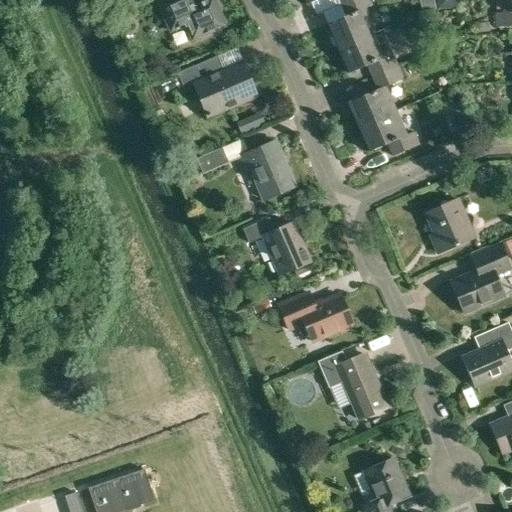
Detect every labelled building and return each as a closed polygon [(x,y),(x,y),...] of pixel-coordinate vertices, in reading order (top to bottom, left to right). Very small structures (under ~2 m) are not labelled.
[(128,5),(125,0),(112,0),(113,0),(117,10),(128,5)] [(184,25),(190,40),(224,26),(213,0),(199,0),(187,5),(184,0),(159,0),(156,1),(169,32),(184,25)] [(337,0),(339,3),(322,12),(348,0),(302,0),(305,5),(315,0),(337,0)] [(326,23),(337,49),(373,33),(372,31),(363,10),(372,5),(369,0),(348,0),(339,4),(344,16),(326,23)] [(421,13),(435,10),(435,8),(434,6),(432,0),(418,0),(421,12),(421,13)] [(435,0),(436,10),(454,8),(453,0),(435,0)] [(494,13),(494,27),(511,26),(511,0),(500,0),(501,13),(494,13)] [(128,14),(117,19),(121,27),(132,22),(128,14)] [(474,30),(487,30),(487,21),(474,21),(474,30)] [(373,33),(337,49),(347,73),(366,65),(371,78),(399,66),(393,52),(391,53),(381,27),(372,31),(373,33)] [(221,52),(227,65),(241,58),(236,45),(221,52)] [(193,85),(206,116),(255,95),(241,63),(223,70),(216,56),(176,73),(183,89),(193,85)] [(404,77),(399,66),(371,78),(375,90),(347,102),(357,127),(394,111),(384,86),(404,77)] [(386,144),(391,157),(417,146),(412,133),(405,136),(394,111),(357,127),(368,152),(386,144)] [(235,123),(240,134),(265,124),(260,113),(235,123)] [(227,146),(232,157),(250,149),(245,138),(227,146)] [(275,142),(235,158),(242,175),(251,172),(262,199),(293,186),(275,142)] [(194,159),(201,174),(227,163),(221,147),(194,159)] [(432,240),(438,254),(473,239),(456,200),(425,213),(436,239),(432,240)] [(262,237),(279,275),(309,262),(292,224),(274,231),(268,218),(242,230),(247,243),(262,237)] [(509,259),(511,257),(511,241),(511,240),(502,244),(509,259)] [(463,314),(504,297),(495,277),(510,270),(499,243),(468,256),(475,273),(450,283),(463,314)] [(304,324),(312,342),(352,325),(339,295),(313,306),(307,293),(278,306),(288,330),(304,324)] [(252,306),(255,314),(271,307),(267,299),(252,306)] [(463,358),(475,386),(511,370),(511,368),(505,352),(511,348),(511,329),(510,330),(507,322),(473,337),(478,352),(463,358)] [(343,382),(359,420),(387,408),(365,355),(346,363),(341,351),(316,361),(327,388),(343,382)] [(316,393),(302,400),(307,410),(321,403),(316,393)] [(511,417),(491,426),(503,455),(511,451),(511,417)] [(359,505),(362,511),(394,511),(391,505),(408,497),(393,460),(364,472),(375,498),(359,505)] [(120,488),(126,511),(156,511),(149,481),(120,488)] [(126,511),(120,488),(92,495),(95,511),(126,511)] [(82,506),(81,498),(69,501),(71,509),(82,506)]
